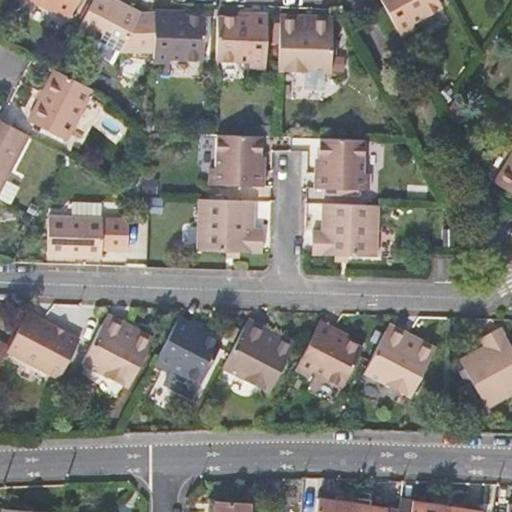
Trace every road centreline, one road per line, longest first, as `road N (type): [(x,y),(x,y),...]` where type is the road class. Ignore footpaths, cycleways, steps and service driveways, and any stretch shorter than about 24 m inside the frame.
road 1 (residential): [(511,292),(0,285)]
road 2 (residential): [(165,455),(511,464)]
road 3 (residential): [(0,466),(165,455)]
road 4 (unknown): [(287,291),(292,155)]
